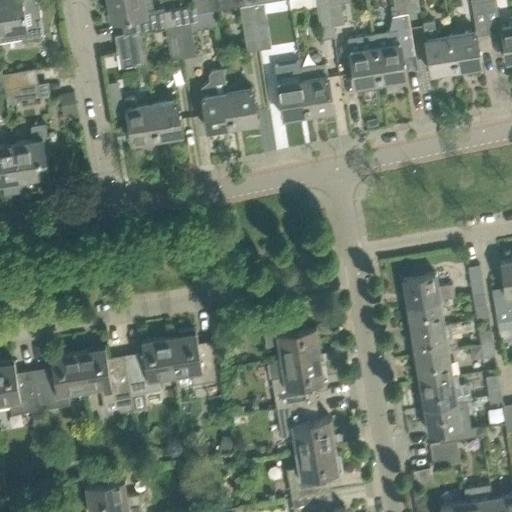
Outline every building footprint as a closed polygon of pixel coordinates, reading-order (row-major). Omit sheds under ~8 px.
[(0,0),(0,40),(44,33),(38,0),(0,0)] [(145,9),(144,0),(109,0),(112,18),(124,16),(126,32),(140,30),(166,25),(164,10),(163,6),(145,9)] [(197,13),(209,11),(207,0),(194,0),(196,5),(197,13)] [(207,0),(209,11),(221,9),(219,0),(207,0)] [(219,0),(221,9),(233,7),(232,0),(219,0)] [(328,0),(316,0),(317,4),(321,26),(323,38),(334,36),(332,24),(328,0)] [(328,0),(332,24),(345,22),(341,0),(328,0)] [(394,0),(396,14),(409,12),(406,0),(394,0)] [(406,0),(409,12),(421,10),(419,0),(406,0)] [(258,3),(252,4),(259,48),(272,46),(270,35),(266,13),(264,2),(258,3)] [(247,50),(259,48),(252,4),(246,5),(240,6),(245,38),(247,50)] [(178,23),(190,21),(198,20),(197,13),(196,5),(164,10),(166,25),(178,23)] [(436,35),(434,18),(423,20),(431,73),(456,69),(451,33),(436,35)] [(183,56),(196,54),(190,21),(178,23),(183,56)] [(507,60),(511,59),(511,22),(501,25),(507,60)] [(172,58),(183,56),(178,23),(166,25),(172,58)] [(306,25),(296,26),(297,35),(308,34),(306,25)] [(381,81),(406,77),(398,28),(373,32),(381,81)] [(456,69),(481,65),(476,29),(451,33),(456,69)] [(120,67),(146,63),(140,30),(126,32),(115,34),(120,67)] [(356,85),(381,81),(373,32),(348,36),(350,49),(356,85)] [(300,60),(275,64),(278,81),(280,97),(284,117),(309,113),(301,65),(300,60)] [(309,113),(334,109),(328,73),(326,61),(301,65),(309,113)] [(233,125),(227,89),(223,66),(212,68),(209,72),(210,78),(201,85),(205,110),(208,129),(233,125)] [(5,87),(39,82),(36,67),(3,72),(5,87)] [(8,102),(41,96),(39,82),(5,87),(8,102)] [(233,125),(258,121),(255,101),(252,85),(227,89),(233,125)] [(136,104),(134,94),(125,96),(133,142),(158,138),(152,102),(136,104)] [(158,138),(183,133),(177,98),(152,102),(158,138)] [(122,100),(111,101),(113,112),(124,111),(122,100)] [(34,139),(14,142),(20,178),(22,178),(37,175),(50,173),(46,153),(45,147),(49,146),(45,122),(31,124),(34,139)] [(0,181),(4,181),(18,179),(20,178),(14,142),(0,144),(0,181)] [(506,291),(494,293),(497,313),(498,320),(500,320),(502,335),(511,333),(511,258),(501,260),(505,285),(506,291)] [(473,291),(485,290),(480,263),(469,265),(473,291)] [(436,271),(403,276),(407,302),(440,297),(455,294),(453,282),(438,284),(436,271)] [(475,304),(487,302),(485,290),(473,291),(475,304)] [(440,297),(407,302),(412,328),(445,323),(440,297)] [(303,327),(300,309),(302,309),(302,308),(262,314),(267,344),(280,341),(283,358),(319,352),(315,326),(317,325),(316,324),(303,327)] [(445,323),(412,328),(416,354),(449,348),(447,337),(452,337),(449,322),(445,323)] [(179,334),(169,335),(175,372),(192,370),(194,382),(224,377),(221,358),(220,353),(218,340),(217,340),(205,342),(205,345),(199,346),(197,331),(196,331),(195,326),(179,329),(179,334)] [(490,328),(479,329),(480,340),(481,343),(492,341),(492,338),(490,328)] [(138,353),(126,355),(130,380),(132,392),(142,391),(145,390),(161,388),(159,375),(175,372),(169,335),(143,339),(142,340),(144,355),(139,356),(138,353)] [(492,341),(481,343),(481,346),(483,356),(494,354),(493,344),(492,341)] [(105,346),(79,350),(85,387),(101,385),(102,390),(103,397),(116,395),(118,409),(134,406),(132,392),(130,380),(126,355),(115,357),(114,357),(115,360),(109,361),(108,358),(106,346),(105,346)] [(449,348),(416,354),(420,379),(453,374),(449,348)] [(47,368),(35,370),(39,395),(40,397),(41,407),(71,402),(69,390),(85,387),(79,350),(52,354),(51,355),(53,367),(54,370),(48,371),(47,368)] [(283,358),(268,361),(271,376),(273,376),(278,406),(315,400),(312,382),(325,379),(325,378),(324,379),(319,352),(283,358)] [(14,361),(0,362),(0,401),(10,399),(12,412),(30,409),(41,407),(40,397),(39,395),(35,370),(23,372),(24,375),(18,376),(15,361),(14,361)] [(453,374),(420,379),(424,405),(467,398),(472,397),(470,384),(467,382),(459,384),(457,373),(453,374)] [(488,388),(501,386),(498,374),(486,376),(488,388)] [(490,401),(503,399),(501,386),(488,388),(490,401)] [(467,398),(424,405),(429,431),(442,429),(444,439),(456,437),(474,434),(481,433),(479,423),(471,424),(467,398)] [(318,417),(315,400),(278,406),(282,434),(295,432),(297,449),(334,443),(330,416),(331,416),(331,415),(318,417)] [(507,430),(511,429),(511,402),(503,404),(507,430)] [(41,408),(33,409),(36,424),(44,423),(41,408)] [(223,434),(221,445),(232,447),(234,436),(223,434)] [(432,453),(458,449),(457,444),(456,437),(430,442),(432,453)] [(339,469),(334,443),(297,449),(300,465),(288,467),(293,496),(330,490),(327,472),(340,470),(340,469),(339,469)] [(434,465),(454,462),(460,461),(458,449),(432,453),(434,465)] [(63,459),(52,461),(53,472),(65,471),(63,459)] [(429,467),(414,470),(416,484),(432,481),(429,467)] [(105,481),(85,484),(86,485),(87,485),(91,510),(90,510),(90,511),(104,509),(104,511),(142,511),(139,491),(127,493),(125,478),(105,481)] [(490,482),(465,486),(467,499),(469,511),(495,511),(493,495),(490,482)] [(332,508),(330,490),(293,496),(295,511),(345,511),(345,507),(346,507),(346,506),(332,508)] [(495,511),(511,511),(511,491),(493,495),(495,511)] [(441,511),(468,511),(467,499),(440,504),(441,511)]
